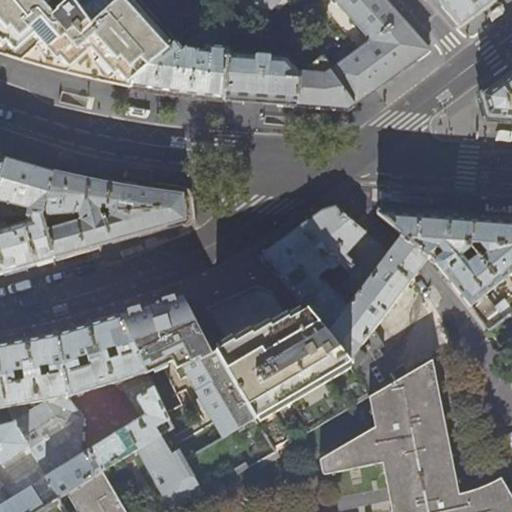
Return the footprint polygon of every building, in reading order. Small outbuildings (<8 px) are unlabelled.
[(171,44),(195,25),(204,18),(225,0),(115,0),(89,24),(74,3),(71,0),(68,0),(57,10),(57,11),(52,15),(39,0),(0,0),(0,53),(24,61),(76,76),(131,87),(128,79),(171,44)] [(89,24),(115,0),(77,0),(74,3),(89,24)] [(383,0),(332,0),(371,43),(333,69),(324,56),(299,70),(297,105),(336,108),(347,109),(351,107),(400,71),(428,50),(395,12),(383,0)] [(436,0),(460,27),(495,0),(436,0)] [(218,29),(204,18),(195,25),(208,35),(213,35),(218,29)] [(297,105),(299,70),(301,42),(229,38),(228,50),(223,99),(270,103),(297,105)] [(223,99),(228,50),(202,49),(202,55),(183,51),(181,53),(171,44),(128,79),(131,87),(182,95),(223,99)] [(511,70),(479,95),(486,119),(511,121),(511,70)] [(43,215),(51,173),(28,166),(5,160),(0,175),(0,201),(29,209),(27,216),(28,216),(43,215)] [(94,182),(51,173),(43,215),(43,217),(82,213),(83,222),(47,232),(54,258),(104,244),(185,221),(182,196),(135,189),(94,182)] [(336,261),(364,232),(336,209),(322,212),(294,232),(262,255),(285,282),(299,299),(320,278),(336,261)] [(402,235),(401,236),(429,258),(428,259),(432,260),(488,329),(499,345),(511,336),(511,221),(465,218),(377,211),(402,235)] [(54,258),(47,232),(43,217),(43,215),(28,216),(29,222),(0,231),(0,258),(4,273),(33,265),(54,258)] [(364,232),(336,261),(361,286),(388,252),(364,232)] [(345,306),(327,329),(350,359),(373,328),(411,278),(416,272),(422,265),(428,259),(429,258),(401,236),(401,237),(395,243),(390,250),(388,252),(361,286),(345,306)] [(345,306),(320,278),(299,299),(308,309),(327,329),(345,306)] [(229,344),(215,351),(273,452),(369,397),(397,381),(380,349),(384,347),(373,328),(350,359),(327,329),(308,309),(298,314),(290,319),(274,294),(258,289),(209,312),(229,344)] [(273,452),(215,351),(213,347),(210,349),(194,320),(181,295),(141,308),(118,315),(144,370),(151,367),(152,371),(164,366),(163,362),(169,359),(173,367),(179,365),(189,382),(193,389),(192,390),(196,396),(194,397),(194,399),(204,409),(220,437),(184,459),(173,444),(167,448),(162,440),(159,436),(137,450),(172,511),(273,452)] [(66,332),(56,335),(68,396),(69,396),(99,386),(101,391),(107,389),(106,384),(137,375),(141,383),(125,389),(143,417),(81,455),(95,477),(102,472),(137,450),(159,436),(172,428),(144,370),(118,315),(66,332)] [(5,344),(0,345),(0,377),(6,407),(44,400),(45,402),(13,420),(14,422),(59,500),(68,494),(95,477),(81,455),(83,414),(69,396),(68,396),(56,335),(5,344)] [(392,509),(392,511),(511,511),(511,497),(501,478),(485,486),(453,495),(451,485),(450,476),(433,392),(438,390),(432,360),(397,381),(369,397),(375,427),(320,459),(324,473),(389,462),(398,507),(392,509)] [(14,422),(0,425),(0,511),(38,511),(59,500),(14,422)] [(125,511),(102,472),(95,477),(68,494),(78,511),(125,511)]
